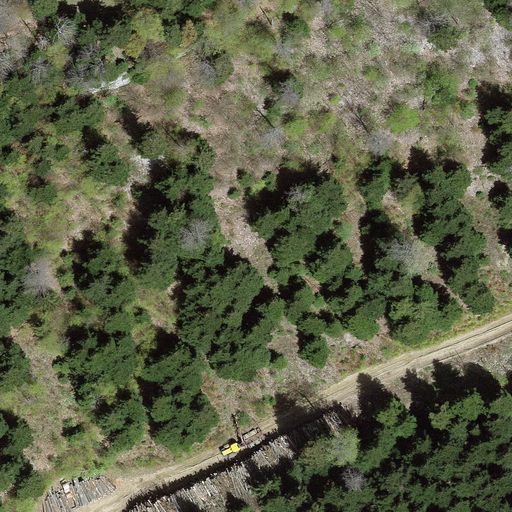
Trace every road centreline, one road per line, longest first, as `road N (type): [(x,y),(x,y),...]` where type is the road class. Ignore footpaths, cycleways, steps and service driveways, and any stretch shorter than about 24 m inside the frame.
road 1 (track): [(113,511),(329,402)]
road 2 (track): [(329,402),(383,368),(511,317)]
road 3 (track): [(329,402),(418,390),(511,390)]
